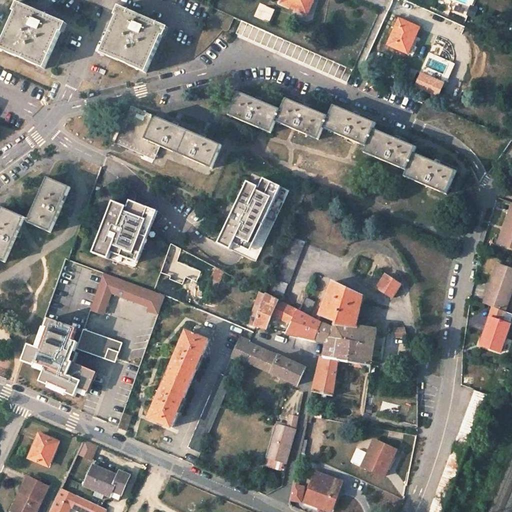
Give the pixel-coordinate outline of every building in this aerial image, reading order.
[(283,0),(282,4),(307,15),(313,0),(283,0)] [(13,11),(15,12),(17,13),(21,4),(17,2),(13,11)] [(260,3),(254,15),(269,22),(275,10),(260,3)] [(15,12),(0,47),(0,50),(16,57),(17,56),(28,61),(28,62),(45,69),(61,32),(59,31),(63,23),(46,15),(45,16),(40,14),(40,12),(21,4),(17,13),(15,12)] [(117,16),(101,54),(118,61),(118,60),(129,65),(129,66),(145,73),(162,36),(160,35),(164,26),(147,19),(147,20),(141,18),(142,16),(122,8),(118,17),(117,16)] [(399,20),(388,45),(413,56),(417,48),(411,45),(419,28),(399,20)] [(353,70),(241,21),(236,33),(347,83),(353,70)] [(448,66),(430,58),(425,68),(443,76),(448,66)] [(410,85),(416,71),(409,68),(403,81),(410,85)] [(443,84),(421,74),(414,88),(437,98),(443,84)] [(376,124),(355,115),(351,113),(350,113),(333,106),(329,117),(308,108),(303,106),(286,99),(281,111),(259,101),(254,99),(238,92),(228,116),(270,134),(276,122),(318,140),(323,129),(366,147),(363,153),(406,172),(404,177),(446,196),(457,172),(436,163),(431,161),(414,154),(416,148),(396,139),(390,137),(373,129),(376,124)] [(154,160),(159,147),(141,139),(151,115),(135,109),(133,115),(129,113),(116,143),(154,160)] [(141,139),(159,147),(205,166),(215,143),(204,138),(199,136),(176,126),(171,124),(151,115),(141,139)] [(205,166),(212,169),(222,145),(215,143),(205,166)] [(288,192),(250,174),(228,219),(231,220),(219,245),(254,262),(288,192)] [(35,206),(28,222),(51,233),(71,187),(47,177),(37,200),(35,206)] [(134,269),(157,211),(130,201),(127,207),(114,202),(104,229),(102,228),(92,252),(134,269)] [(511,248),(511,205),(504,227),(507,228),(501,245),(511,248)] [(0,260),(6,263),(25,217),(2,207),(0,212),(0,260)] [(498,244),(501,245),(507,228),(504,227),(498,244)] [(289,238),(273,278),(287,284),(303,243),(289,238)] [(160,294),(166,276),(170,277),(181,250),(170,244),(154,291),(160,294)] [(504,312),(511,290),(511,269),(497,264),(483,304),(493,308),(504,312)] [(164,296),(104,275),(90,311),(103,315),(111,295),(148,308),(147,312),(157,316),(164,296)] [(386,276),(378,289),(392,298),(401,285),(386,276)] [(274,281),(269,293),(282,298),(287,286),(274,281)] [(355,327),(362,296),(332,282),(320,315),(335,321),(335,323),(355,327)] [(266,295),(257,321),(255,327),(266,329),(272,315),(290,325),(297,312),(266,295)] [(306,317),(313,302),(305,299),(298,312),(300,313),(306,317)] [(502,322),(505,312),(504,312),(493,308),(480,346),(500,354),(510,325),(502,322)] [(322,325),(306,317),(300,313),(298,312),(297,312),(290,325),(286,334),(317,341),(318,333),(322,325)] [(65,377),(71,361),(74,355),(78,343),(72,341),(77,329),(65,324),(49,318),(37,349),(29,346),(23,362),(46,370),(65,377)] [(337,361),(371,366),(372,360),(366,360),(369,336),(376,337),(376,331),(355,327),(335,323),(333,328),(327,343),(324,359),(337,361)] [(192,334),(208,341),(212,332),(196,325),(192,334)] [(327,343),(333,328),(322,325),(318,333),(317,341),(327,343)] [(395,338),(408,337),(406,329),(395,330),(395,338)] [(116,363),(123,343),(85,330),(78,349),(116,363)] [(208,341),(192,334),(186,332),(178,350),(177,355),(175,357),(160,393),(157,400),(150,418),(171,428),(208,341)] [(372,360),(376,337),(369,336),(366,360),(372,360)] [(242,360),(288,381),(298,386),(305,369),(285,360),(282,358),(281,358),(249,343),(250,340),(249,339),(248,341),(241,338),(232,357),(240,361),(241,361),(242,360)] [(434,354),(429,366),(447,373),(452,361),(434,354)] [(332,397),(337,366),(337,361),(324,359),(321,358),(313,392),(332,397)] [(81,383),(78,392),(88,396),(98,372),(71,361),(65,377),(81,383)] [(65,377),(46,370),(41,383),(76,397),(78,392),(81,383),(65,377)] [(232,380),(219,374),(188,447),(200,453),(232,380)] [(474,391),(428,511),(443,511),(487,396),(474,391)] [(297,419),(289,417),(286,428),(294,430),(297,419)] [(282,463),(283,464),(286,452),(289,453),(294,431),(294,430),(286,428),(276,424),(266,458),(267,459),(282,463)] [(39,433),(29,458),(46,465),(53,448),(56,450),(59,442),(39,433)] [(92,460),(97,446),(84,440),(77,454),(92,460)] [(361,467),(384,477),(396,451),(373,440),(367,454),(358,450),(352,462),(361,467)] [(49,466),(56,450),(53,448),(46,465),(49,466)] [(303,465),(305,455),(299,453),(296,463),(303,465)] [(282,463),(267,459),(264,468),(279,472),(282,463)] [(118,476),(93,466),(84,487),(95,491),(104,495),(118,501),(129,476),(120,472),(118,476)] [(316,474),(306,500),(332,509),(341,482),(316,474)] [(36,511),(48,487),(28,477),(20,493),(23,495),(15,511),(36,511)] [(105,511),(107,510),(61,489),(50,511),(67,511),(70,507),(79,511),(105,511)] [(104,495),(95,491),(93,496),(102,500),(104,495)] [(12,510),(15,511),(23,495),(20,493),(12,510)]
